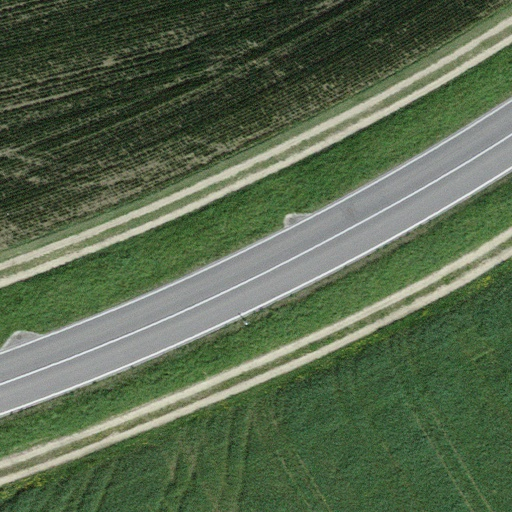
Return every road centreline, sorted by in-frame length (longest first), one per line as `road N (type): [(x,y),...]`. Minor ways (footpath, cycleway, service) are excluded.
road 1 (unclassified): [(511,142),(176,323),(0,380)]
road 2 (track): [(0,487),(205,406),(511,249)]
road 3 (track): [(0,284),(261,189),(511,50)]
